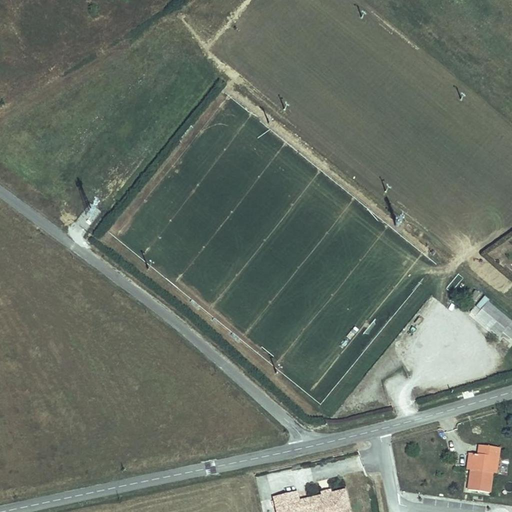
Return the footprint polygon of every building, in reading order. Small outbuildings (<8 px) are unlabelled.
[(511,331),(511,328),(511,326),(506,321),(503,325),(471,300),(464,309),(463,310),(487,329),(483,333),(492,340),(496,335),(511,347),(511,331)] [(469,449),(469,451),(475,452),(473,468),(471,468),(468,484),(489,487),(491,469),(494,453),(498,454),(500,444),(479,441),(478,450),(469,449)] [(475,452),(469,451),(466,468),(471,468),(473,468),(475,452)] [(323,492),(310,495),(313,508),(313,511),(325,511),(339,509),(339,511),(352,511),(346,486),(332,490),(323,492)] [(295,511),(303,510),(300,497),(298,488),(275,494),(279,511),(295,511)] [(313,508),(310,495),(300,497),(303,510),(313,508)]
